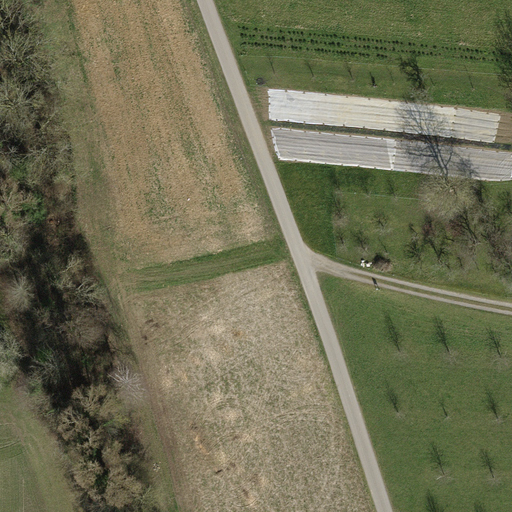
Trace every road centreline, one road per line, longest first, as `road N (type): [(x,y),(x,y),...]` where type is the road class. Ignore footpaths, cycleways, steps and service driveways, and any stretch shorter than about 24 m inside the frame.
road 1 (track): [(382,511),(300,251),(207,0)]
road 2 (track): [(300,251),(370,279),(511,307)]
